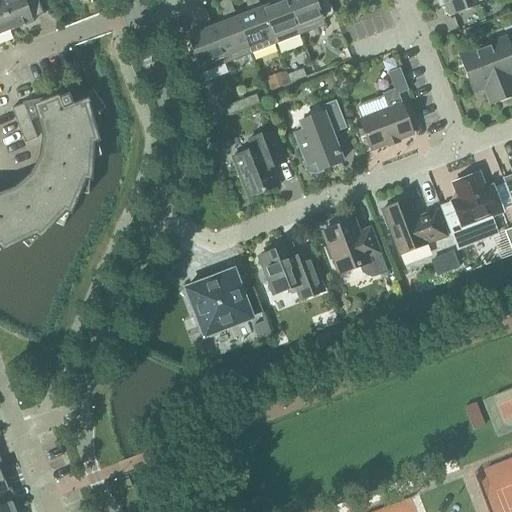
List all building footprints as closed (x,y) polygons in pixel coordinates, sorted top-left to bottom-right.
[(0,0),(0,35),(12,31),(0,0)] [(0,0),(12,31),(34,23),(32,19),(44,15),(38,0),(0,0)] [(287,0),(283,0),(262,8),(275,44),(300,35),(287,0)] [(287,0),(300,35),(325,25),(323,19),(334,15),(328,0),(287,0)] [(485,3),(483,0),(442,0),(449,17),(485,3)] [(262,8),(237,18),(251,54),(275,44),(262,8)] [(237,18),(212,28),(226,63),(251,54),(237,18)] [(212,28),(187,37),(201,73),(226,63),(212,28)] [(502,46),(500,41),(460,57),(473,92),(485,88),(491,105),(511,96),(511,43),(510,43),(502,46)] [(291,83),(306,77),(303,69),(287,75),(291,83)] [(372,151),(413,135),(397,95),(409,91),(400,69),(388,73),(394,90),(383,94),(389,109),(360,121),(372,151)] [(265,78),(270,91),(287,85),(282,72),(265,78)] [(0,251),(21,241),(29,249),(54,223),(63,227),(78,194),(89,195),(91,159),(101,156),(92,122),(100,115),(98,113),(88,99),(73,105),(69,94),(36,107),(41,119),(45,138),(51,138),(47,161),(36,181),(19,196),(0,202),(0,251)] [(240,101),(243,109),(259,103),(256,95),(240,101)] [(228,115),(243,109),(240,101),(225,107),(228,115)] [(305,163),(304,164),(304,166),(305,167),(307,169),(308,171),(310,172),(312,173),(314,173),(316,173),(319,173),(322,171),(321,170),(343,162),(332,133),(346,128),(336,102),(321,108),(323,114),(300,123),(303,131),(295,135),(305,163)] [(24,104),(12,109),(25,143),(37,139),(24,104)] [(252,150),(232,158),(248,198),(280,186),(273,168),(270,162),(284,156),(274,130),(248,140),(252,150)] [(511,169),(511,174),(503,178),(511,202),(511,161),(509,163),(511,169)] [(456,201),(440,207),(457,250),(497,234),(490,218),(503,213),(492,187),(485,190),(479,174),(453,184),(457,195),(455,199),(456,201)] [(417,218),(413,216),(413,215),(414,214),(409,200),(382,211),(399,255),(448,237),(437,210),(417,218)] [(360,267),(360,268),(361,270),(363,272),(364,273),(365,274),(368,276),(370,276),(371,277),(372,277),(375,277),(377,276),(379,276),(388,273),(371,228),(358,233),(353,221),(324,233),(328,245),(324,247),(330,261),(334,259),(339,274),(360,266),(360,267)] [(260,271),(258,275),(261,283),(265,285),(269,283),(274,295),(287,290),(288,293),(292,295),(300,292),(303,298),(301,299),(301,300),(323,291),(311,259),(300,263),(296,261),(294,257),(290,245),(260,257),(264,269),(260,271)] [(453,251),(442,255),(448,271),(459,267),(453,251)] [(234,270),(185,289),(204,338),(252,319),(252,318),(260,315),(263,322),(252,326),(258,340),(271,334),(263,313),(253,287),(242,292),(234,270)] [(469,420),(480,416),(475,404),(464,409),(469,420)] [(0,507),(12,503),(16,502),(10,488),(7,490),(0,471),(0,507)] [(0,511),(15,511),(12,503),(0,507),(0,511)]
